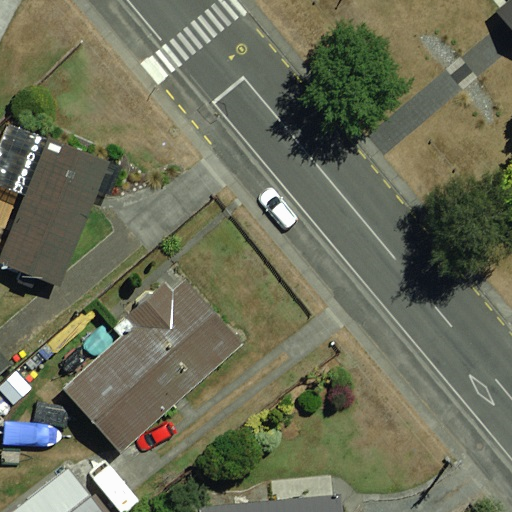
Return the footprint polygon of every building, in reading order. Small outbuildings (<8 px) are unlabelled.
[(511,0),(497,12),(511,30),(511,0)] [(0,187),(0,269),(43,286),(90,162),(20,136),(0,187)] [(39,395),(94,454),(218,338),(150,265),(87,323),(101,337),(39,395)] [(48,459),(0,506),(0,511),(57,511),(79,490),(48,459)] [(324,511),(323,494),(181,506),(181,511),(324,511)]
